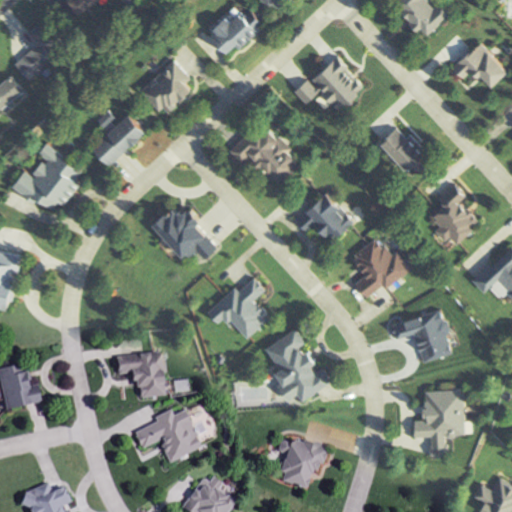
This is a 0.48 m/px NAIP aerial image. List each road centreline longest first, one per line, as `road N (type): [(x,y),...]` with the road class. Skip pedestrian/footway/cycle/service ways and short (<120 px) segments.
road 1 (residential): [(340,0),(116,212),(83,267),(73,336),(89,428),(122,511)]
road 2 (residential): [(183,147),(272,234),(364,356),(378,421),(352,511)]
road 3 (residential): [(511,188),(340,0)]
